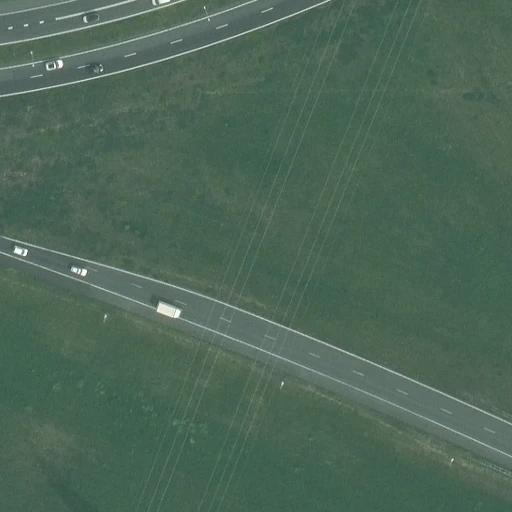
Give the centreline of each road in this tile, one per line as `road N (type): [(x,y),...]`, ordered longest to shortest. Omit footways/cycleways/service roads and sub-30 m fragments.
road 1 (motorway): [(0,244),(202,313),(511,443)]
road 2 (motorway): [(0,84),(94,65),(297,0)]
road 3 (trunk): [(159,0),(0,37)]
